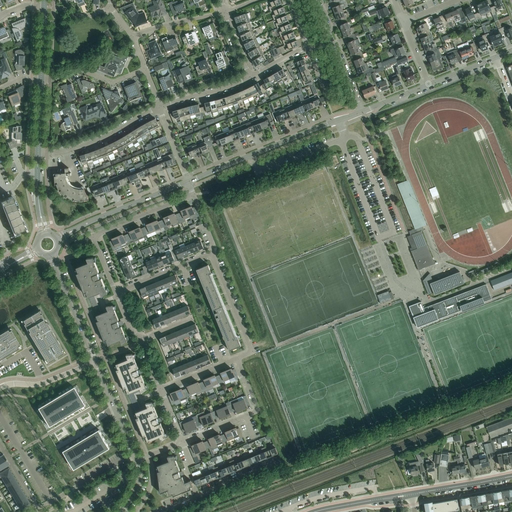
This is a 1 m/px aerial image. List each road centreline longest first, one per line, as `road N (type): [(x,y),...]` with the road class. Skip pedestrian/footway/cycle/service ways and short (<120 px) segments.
road 1 (tertiary): [(188,181),(360,111)]
road 2 (residential): [(181,442),(255,412),(236,358)]
road 3 (residential): [(158,511),(281,462)]
road 4 (residential): [(37,153),(94,139),(160,107)]
road 5 (residential): [(236,358),(250,348),(211,254)]
